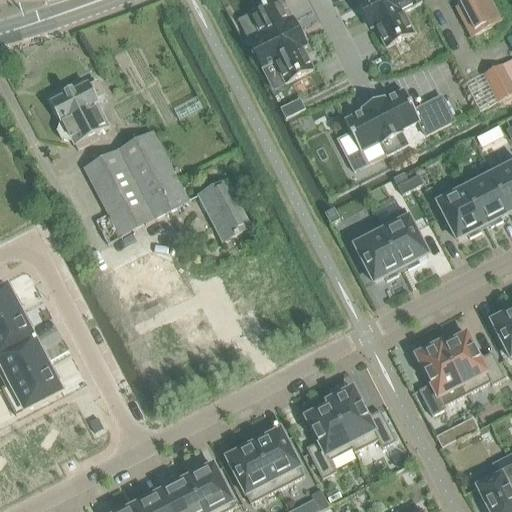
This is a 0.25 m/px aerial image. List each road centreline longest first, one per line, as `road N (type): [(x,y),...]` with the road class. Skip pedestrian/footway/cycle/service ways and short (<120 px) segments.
road 1 (residential): [(511,260),(143,450)]
road 2 (residential): [(0,261),(15,253),(42,267),(143,450)]
road 3 (residential): [(143,450),(24,511)]
